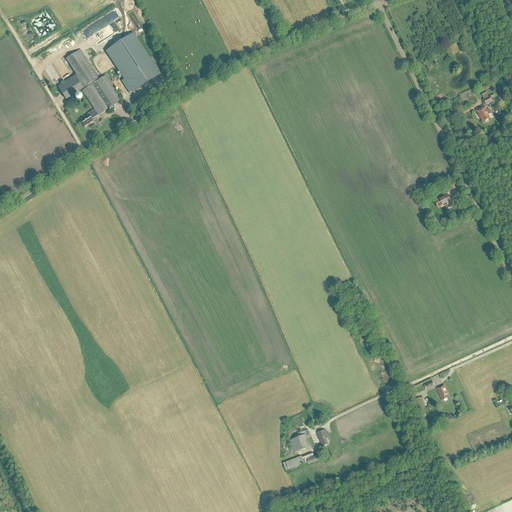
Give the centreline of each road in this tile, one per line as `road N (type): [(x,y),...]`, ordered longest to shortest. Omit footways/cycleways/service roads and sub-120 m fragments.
road 1 (unclassified): [(0,215),(198,88),(381,8)]
road 2 (unclassified): [(511,284),(381,8)]
road 3 (track): [(334,420),(511,338)]
